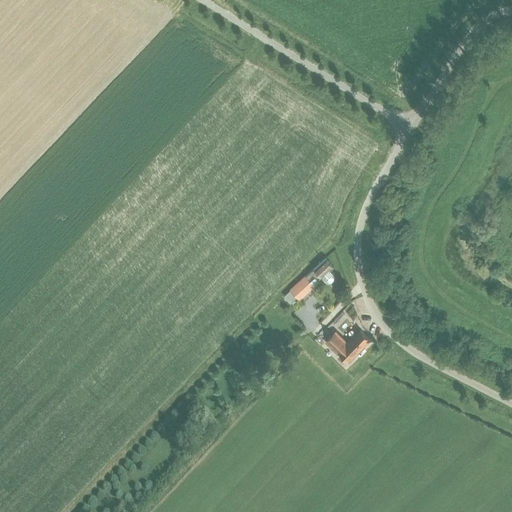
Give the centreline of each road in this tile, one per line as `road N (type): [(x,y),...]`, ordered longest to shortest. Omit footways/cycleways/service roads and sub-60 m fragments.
road 1 (unclassified): [(511,405),(401,343),(361,280),(364,208),(409,128)]
road 2 (unclassified): [(409,128),(201,0)]
road 3 (unclassified): [(409,128),(466,38),(511,11)]
